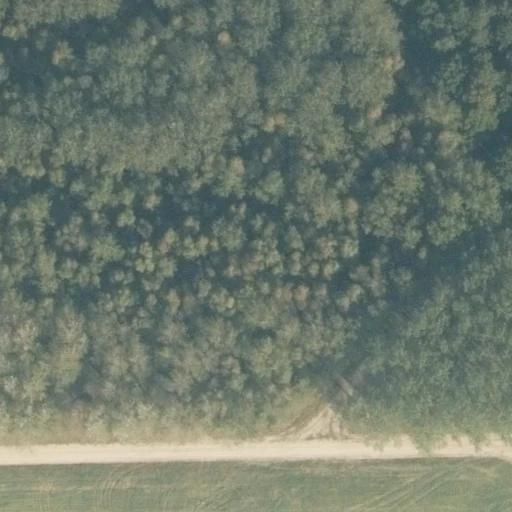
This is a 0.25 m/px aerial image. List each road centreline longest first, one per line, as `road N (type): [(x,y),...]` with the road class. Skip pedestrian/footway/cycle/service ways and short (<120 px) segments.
road 1 (track): [(222,441),(511,448)]
road 2 (track): [(380,0),(511,234)]
road 3 (track): [(0,448),(222,441)]
